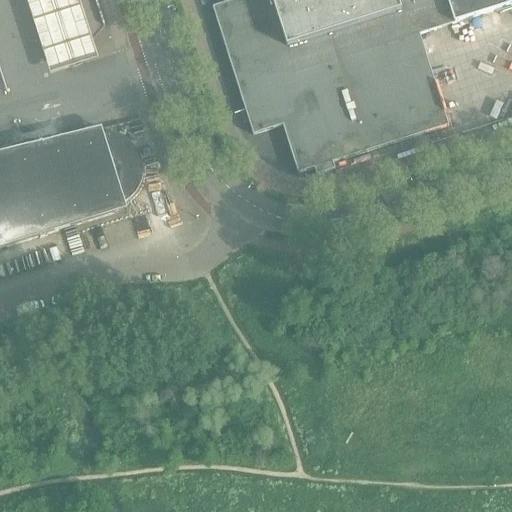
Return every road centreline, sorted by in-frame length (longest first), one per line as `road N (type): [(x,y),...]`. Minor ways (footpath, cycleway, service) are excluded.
road 1 (unclassified): [(249,204),(189,267),(114,264),(0,297)]
road 2 (tertiary): [(511,161),(315,217),(249,204)]
road 3 (tertiary): [(249,204),(208,162),(150,0)]
